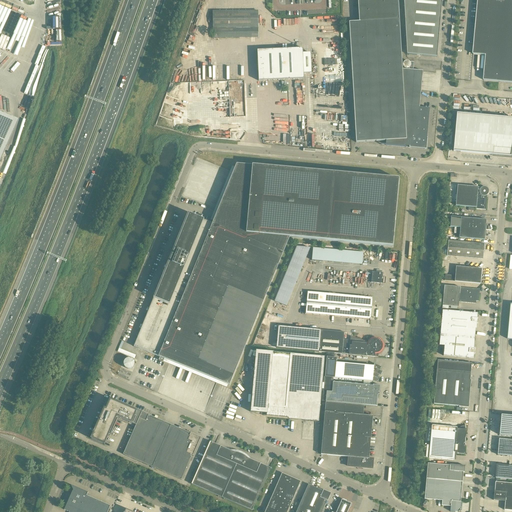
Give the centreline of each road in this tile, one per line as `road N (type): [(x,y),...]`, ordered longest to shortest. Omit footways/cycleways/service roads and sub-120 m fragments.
road 1 (unclassified): [(415,164),(199,149),(104,369),(113,380),(384,499)]
road 2 (motorway): [(0,380),(149,0)]
road 3 (motorway): [(136,0),(0,347)]
road 4 (unclassified): [(475,511),(504,172)]
road 5 (unclassified): [(384,499),(415,164)]
road 6 (unknown): [(188,211),(132,337),(138,362),(129,387)]
road 7 (residential): [(65,465),(178,511)]
